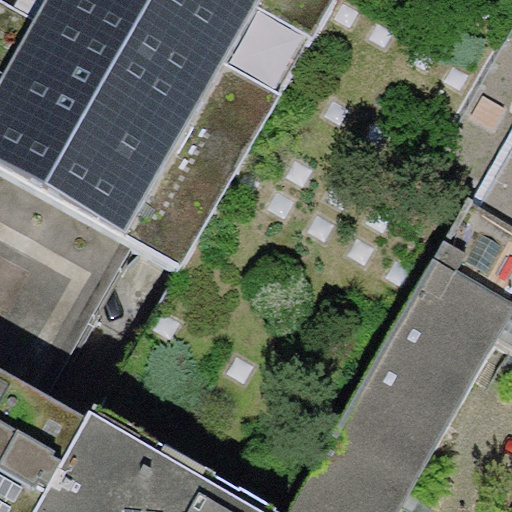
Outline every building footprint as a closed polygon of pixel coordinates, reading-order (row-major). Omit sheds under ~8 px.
[(172,286),(335,0),(0,0),(0,187),(112,252),(172,286)] [(511,15),(486,0),(335,0),(172,286),(82,443),(42,511),(296,511),(427,282),(464,218),(413,188),(511,15)] [(511,14),(511,15),(413,188),(464,218),(511,245),(511,14)] [(112,252),(0,187),(0,511),(42,511),(82,443),(23,409),(112,252)] [(511,330),(511,245),(464,218),(427,282),(504,326),(511,330)] [(504,326),(427,282),(296,511),(397,511),(400,508),(470,386),(504,326)]
